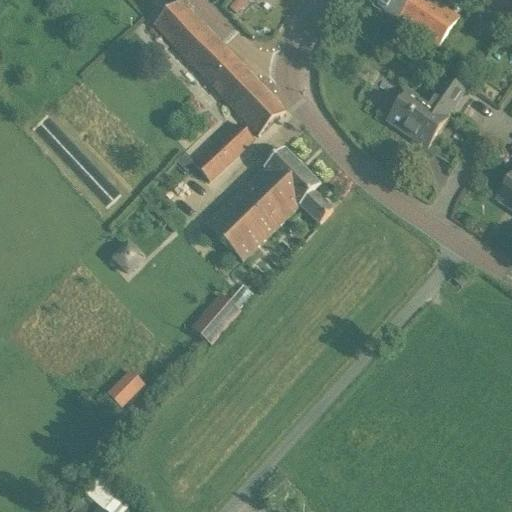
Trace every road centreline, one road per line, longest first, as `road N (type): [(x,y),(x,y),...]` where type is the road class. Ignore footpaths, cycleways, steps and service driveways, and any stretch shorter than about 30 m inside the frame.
road 1 (unknown): [(468,248),(224,511)]
road 2 (secondary): [(286,72),(296,104),(364,180),(511,277)]
